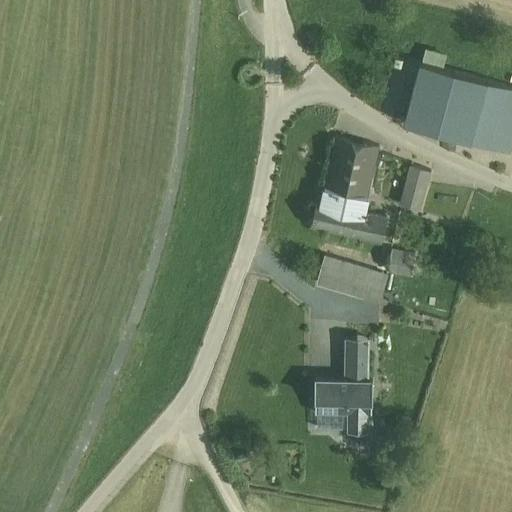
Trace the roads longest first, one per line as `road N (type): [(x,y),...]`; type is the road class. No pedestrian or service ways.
road 1 (unclassified): [(92,511),(197,385),(256,217),(276,110)]
road 2 (unclassified): [(511,187),(424,154),(331,93)]
